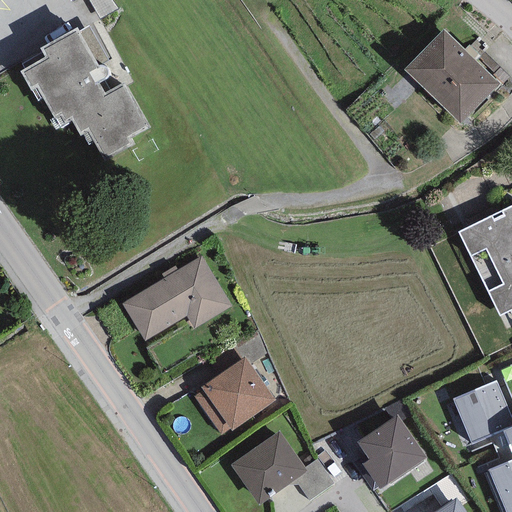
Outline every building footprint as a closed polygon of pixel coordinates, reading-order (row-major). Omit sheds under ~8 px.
[(119,9),(112,0),(74,0),(76,2),(79,0),(91,0),(102,19),(119,9)] [(88,26),(78,31),(98,66),(101,66),(108,60),(88,26)] [(54,120),(61,117),(104,93),(99,83),(104,80),(106,79),(107,78),(108,76),(108,73),(108,71),(107,68),(105,67),(103,66),(101,66),(98,66),(78,31),(77,28),(39,48),(44,58),(20,72),(30,92),(36,88),(54,120)] [(443,29),(403,70),(460,125),(500,84),(443,29)] [(80,136),(87,132),(104,162),(133,146),(128,137),(147,127),(122,83),(104,93),(61,117),(65,124),(71,121),(80,136)] [(511,206),(457,232),(498,316),(511,309),(511,206)] [(163,278),(121,304),(144,342),(186,316),(194,329),(232,306),(201,256),(177,270),(175,266),(161,275),(163,278)] [(244,357),(250,365),(266,353),(256,331),(229,343),(240,359),(244,357)] [(202,391),(194,397),(220,435),(229,429),(231,431),(275,401),(250,365),(244,357),(240,359),(200,388),(202,391)] [(511,419),(496,381),(452,400),(471,445),(502,432),(511,427),(511,419)] [(397,415),(356,443),(368,460),(362,464),(379,490),(426,458),(397,415)] [(511,427),(502,432),(511,455),(511,427)] [(279,432),(230,465),(258,505),(287,485),(307,472),(304,468),(279,432)] [(307,472),(287,485),(298,485),(309,501),(334,484),(316,459),(304,468),(307,472)] [(511,511),(511,459),(487,469),(505,511),(511,511)] [(466,511),(457,499),(437,511),(466,511)]
